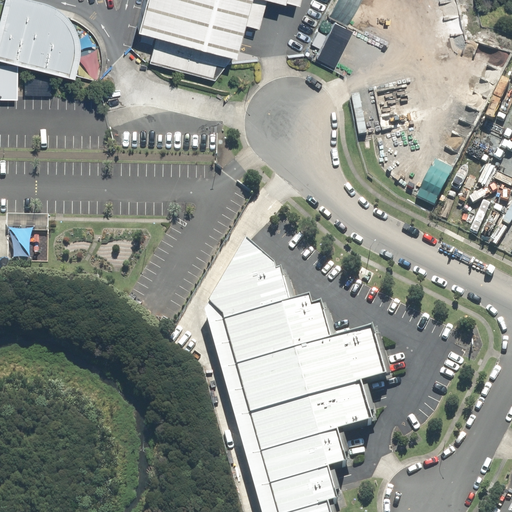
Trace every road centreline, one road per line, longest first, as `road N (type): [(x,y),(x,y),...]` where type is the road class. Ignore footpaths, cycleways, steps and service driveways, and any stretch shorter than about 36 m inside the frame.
road 1 (unclassified): [(278,90),(289,145),(346,208),(511,298)]
road 2 (unclassified): [(426,504),(452,493),(511,377)]
road 3 (unknown): [(252,222),(178,318)]
